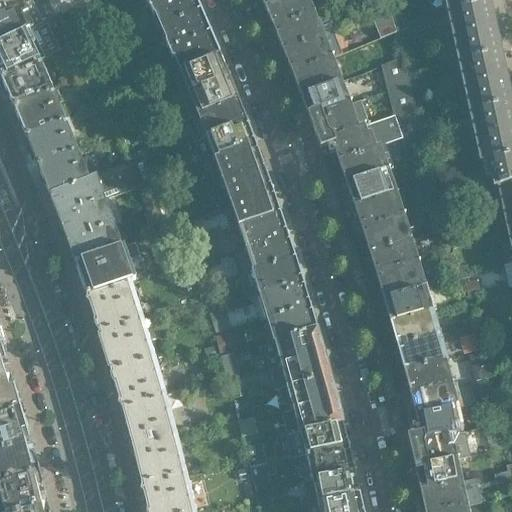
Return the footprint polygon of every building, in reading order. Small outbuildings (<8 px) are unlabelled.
[(0,0),(0,17),(24,6),(21,0),(0,0)] [(194,0),(148,0),(145,1),(152,17),(158,15),(164,29),(200,13),(194,0)] [(284,0),(259,0),(264,9),(284,0)] [(318,40),(309,17),(301,0),(284,0),(264,9),(273,31),(283,54),(318,40)] [(443,0),(446,13),(488,4),(486,0),(443,0)] [(496,39),(492,21),(491,21),(488,4),(446,13),(450,30),(457,63),(499,54),(495,39),(496,39)] [(29,31),(22,18),(29,15),(24,6),(0,17),(0,44),(26,32),(29,31)] [(210,35),(200,13),(164,29),(170,42),(165,44),(172,61),(177,58),(183,72),(219,57),(210,35)] [(0,80),(38,62),(26,32),(0,44),(0,80)] [(336,85),(327,63),(318,40),(283,54),(292,76),(300,99),(336,85)] [(507,89),(503,71),(502,71),(499,54),(457,63),(468,114),(509,105),(506,89),(507,89)] [(228,79),(219,57),(183,72),(200,116),(237,101),(228,79)] [(51,93),(38,62),(0,80),(13,110),(51,93)] [(415,112),(406,75),(402,62),(377,69),(390,118),(415,112)] [(345,109),(336,85),(300,99),(311,126),(324,121),(323,117),(345,109)] [(64,123),(51,93),(13,110),(25,139),(64,123)] [(247,127),(237,101),(200,116),(208,138),(231,129),(233,133),(247,127)] [(511,116),(509,105),(468,114),(472,130),(479,164),(485,162),(511,156),(511,116)] [(370,151),(365,136),(372,134),(369,126),(354,132),(345,109),(323,117),(324,121),(311,126),(323,159),(329,157),(333,166),(338,163),(370,151)] [(77,153),(64,123),(25,139),(38,169),(77,153)] [(256,148),(247,127),(233,133),(231,129),(208,138),(225,184),(263,170),(256,148)] [(168,151),(162,138),(151,142),(156,155),(168,151)] [(391,196),(383,173),(375,150),(370,151),(338,163),(345,183),(354,209),(391,196)] [(90,183),(77,153),(38,169),(49,198),(90,183)] [(511,183),(511,156),(485,162),(491,188),(497,187),(511,183)] [(272,192),(263,170),(225,184),(241,228),(279,215),(272,192)] [(100,203),(93,182),(90,183),(49,198),(58,222),(63,220),(66,222),(78,217),(77,212),(100,203)] [(511,183),(497,187),(508,237),(511,236),(511,183)] [(159,209),(151,189),(150,186),(136,191),(144,214),(159,209)] [(406,243),(399,220),(391,196),(354,209),(360,229),(369,254),(406,243)] [(119,253),(109,226),(100,203),(77,212),(78,217),(66,222),(63,220),(58,222),(65,240),(75,268),(119,253)] [(163,221),(159,211),(159,209),(144,214),(142,214),(146,227),(163,221)] [(287,238),(279,215),(241,228),(257,272),(295,260),(287,238)] [(420,291),(413,265),(406,243),(369,254),(375,274),(382,297),(398,292),(399,297),(420,291)] [(135,288),(122,252),(119,253),(75,268),(88,304),(129,290),(135,288)] [(457,279),(451,253),(430,260),(432,265),(440,262),(446,282),(457,279)] [(295,260),(257,272),(256,272),(263,296),(286,287),(288,293),(303,288),(295,260)] [(310,309),(303,288),(288,293),(286,287),(263,296),(277,343),(279,342),(316,329),(310,309)] [(140,327),(129,290),(88,304),(94,322),(99,340),(140,327)] [(434,338),(427,314),(420,291),(399,297),(398,292),(382,297),(390,325),(396,349),(434,338)] [(152,363),(140,327),(99,340),(105,358),(110,376),(152,363)] [(323,353),(316,329),(279,342),(282,354),(278,355),(280,363),(323,353)] [(447,388),(441,362),(434,338),(396,349),(402,371),(409,396),(447,388)] [(5,360),(1,350),(0,350),(0,385),(12,382),(5,360)] [(329,376),(323,353),(280,363),(282,372),(286,371),(290,386),(329,376)] [(163,399),(152,363),(110,376),(116,394),(121,412),(163,399)] [(335,399),(329,376),(290,386),(293,400),(290,401),(292,410),(335,399)] [(236,378),(227,381),(228,384),(232,401),(242,399),(236,378)] [(18,403),(12,382),(0,385),(0,420),(21,414),(18,403)] [(452,409),(447,388),(409,396),(414,417),(452,409)] [(174,438),(163,399),(121,412),(126,431),(131,450),(174,438)] [(341,422),(335,399),(292,410),(294,418),(298,417),(301,432),(341,422)] [(455,446),(453,436),(451,428),(457,427),(452,409),(414,417),(408,419),(411,428),(405,429),(408,443),(414,471),(453,462),(449,447),(455,446)] [(0,454),(30,446),(21,414),(0,420),(0,454)] [(347,445),(341,422),(301,432),(307,455),(347,445)] [(182,468),(174,438),(131,450),(141,488),(184,477),(182,468)] [(353,469),(347,445),(307,455),(319,502),(358,492),(353,469)] [(36,468),(30,446),(0,454),(0,488),(39,478),(36,468)] [(458,485),(455,471),(460,469),(458,461),(453,462),(414,471),(419,492),(458,485)] [(192,511),(184,477),(141,488),(147,511),(192,511)] [(42,489),(39,478),(0,488),(0,501),(1,505),(0,505),(0,511),(43,511),(47,511),(42,489)] [(469,511),(468,508),(466,498),(461,500),(458,485),(419,492),(423,511),(469,511)] [(362,511),(358,492),(319,502),(321,511),(362,511)]
